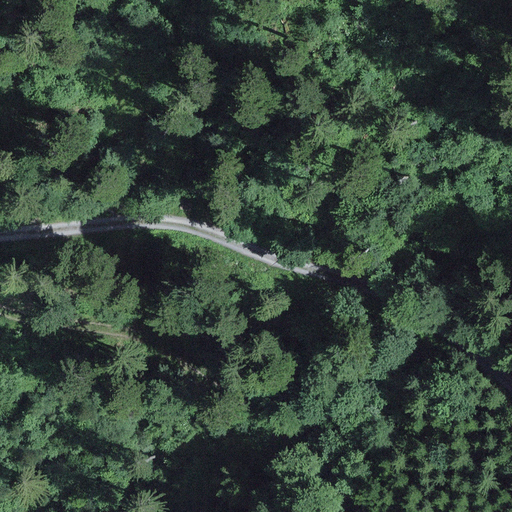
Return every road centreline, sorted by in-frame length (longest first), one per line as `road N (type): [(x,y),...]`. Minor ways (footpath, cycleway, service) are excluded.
road 1 (track): [(511,401),(388,297),(168,217),(0,228)]
road 2 (track): [(0,311),(147,336),(322,439),(346,511)]
